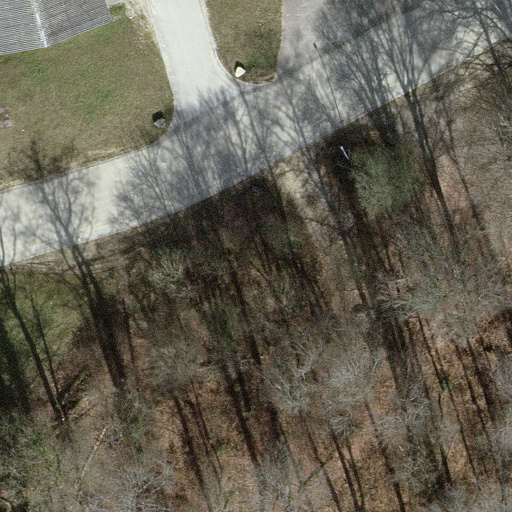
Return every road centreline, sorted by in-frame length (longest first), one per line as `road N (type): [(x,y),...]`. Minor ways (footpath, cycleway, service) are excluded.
road 1 (track): [(0,224),(147,181),(505,0)]
road 2 (track): [(223,144),(182,0)]
